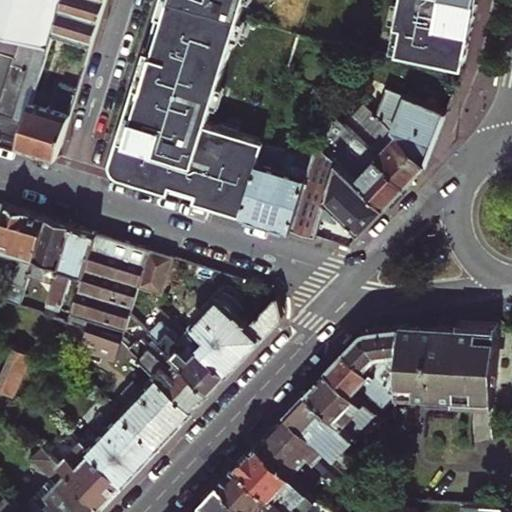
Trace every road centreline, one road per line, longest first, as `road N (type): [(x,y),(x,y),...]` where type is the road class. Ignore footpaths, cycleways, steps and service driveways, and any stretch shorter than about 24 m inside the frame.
road 1 (tertiary): [(67,189),(351,281)]
road 2 (secondary): [(145,511),(311,335)]
road 3 (residential): [(67,189),(125,0)]
road 4 (secondary): [(464,173),(351,281)]
road 5 (secondary): [(464,173),(453,201),(457,240),(481,271),(511,284)]
road 6 (secondary): [(372,304),(511,286)]
